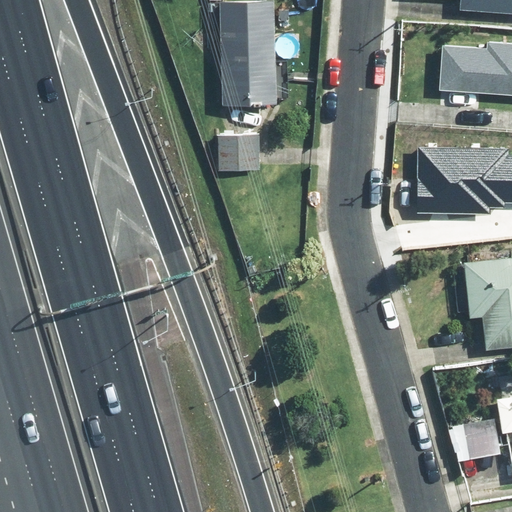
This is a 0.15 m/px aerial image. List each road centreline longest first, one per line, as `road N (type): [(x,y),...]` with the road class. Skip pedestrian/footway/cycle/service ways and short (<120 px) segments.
road 1 (motorway): [(78,0),(262,511)]
road 2 (residential): [(364,0),(350,216),(428,511)]
road 3 (motorway): [(0,44),(135,511)]
road 4 (motorway): [(64,511),(0,289)]
